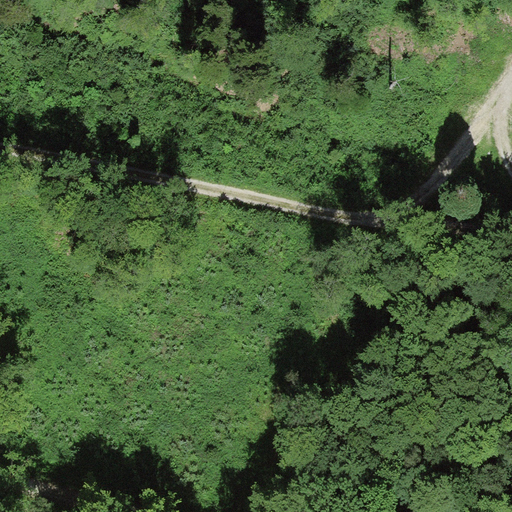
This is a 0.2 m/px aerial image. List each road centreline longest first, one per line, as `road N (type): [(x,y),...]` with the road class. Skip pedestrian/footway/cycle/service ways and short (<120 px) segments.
road 1 (track): [(0,153),(376,224),(511,238)]
road 2 (track): [(511,86),(435,182),(376,224)]
road 3 (track): [(140,511),(0,474)]
